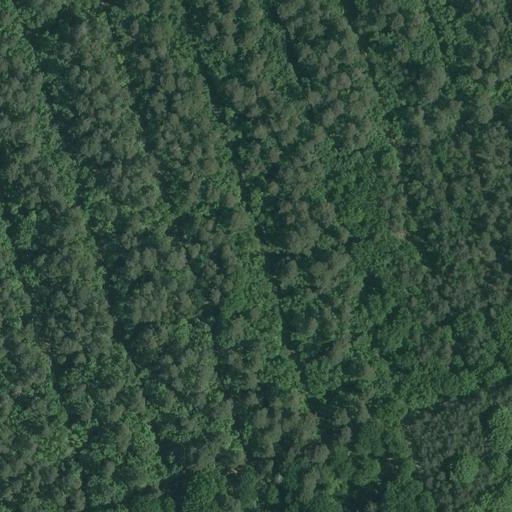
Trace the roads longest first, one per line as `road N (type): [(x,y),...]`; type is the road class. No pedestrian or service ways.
road 1 (track): [(511,98),(331,167),(431,511)]
road 2 (track): [(511,383),(130,511)]
